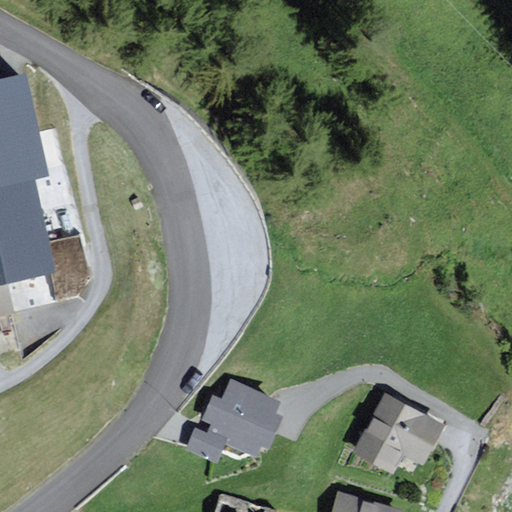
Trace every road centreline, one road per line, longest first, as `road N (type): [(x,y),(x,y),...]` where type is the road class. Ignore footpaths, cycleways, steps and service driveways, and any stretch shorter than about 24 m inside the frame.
road 1 (tertiary): [(0,30),(130,108),(177,179),(192,258),(182,351),(159,402),(102,464),(39,511)]
road 2 (residential): [(446,511),(472,446),(464,421),(370,372),(298,407)]
